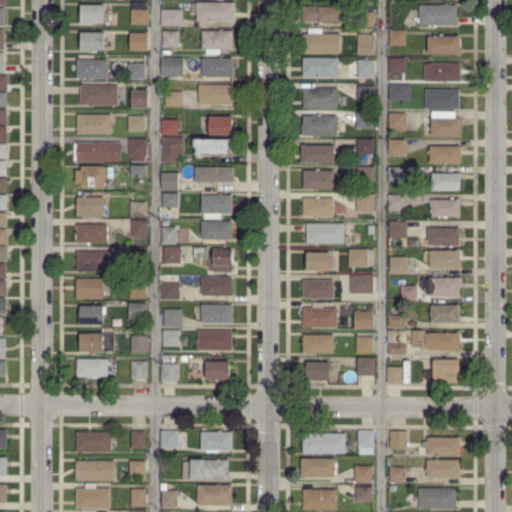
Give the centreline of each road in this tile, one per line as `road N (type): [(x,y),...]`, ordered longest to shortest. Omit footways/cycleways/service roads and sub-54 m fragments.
road 1 (residential): [(41,0),(39,511)]
road 2 (residential): [(495,0),(495,511)]
road 3 (residential): [(268,511),(268,0)]
road 4 (residential): [(40,404),(511,407)]
